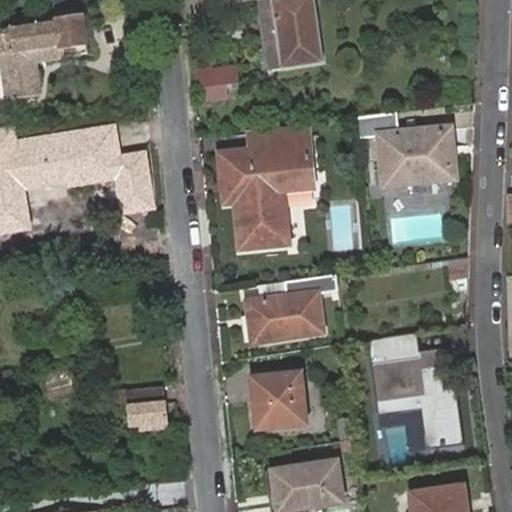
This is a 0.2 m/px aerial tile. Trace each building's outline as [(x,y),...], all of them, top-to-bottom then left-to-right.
[(194,0),(197,20),(210,19),(208,6),(253,0),(260,0),(269,70),(322,63),(313,0),(194,0)] [(0,21),(0,55),(3,55),(9,98),(40,94),(36,61),(89,54),(82,9),(52,13),(11,19),(0,21)] [(199,98),(239,95),(237,65),(197,67),(199,98)] [(401,135),(399,114),(359,119),(362,139),(380,138),(385,184),(386,188),(450,180),(449,175),(453,175),(452,167),(448,167),(447,151),(452,150),(449,128),(401,135)] [(120,125),(21,141),(18,121),(0,123),(0,234),(32,230),(25,188),(116,173),(123,216),(161,210),(151,148),(125,152),(120,125)] [(236,179),(239,201),(243,247),(289,243),(283,174),(314,170),(310,127),(262,133),(264,150),(221,155),(224,180),(236,179)] [(226,203),(239,201),(236,179),(224,180),(226,203)] [(335,276),(282,284),(283,298),(243,304),(249,344),(321,334),(316,295),(337,292),(335,276)] [(416,359),(363,368),(369,408),(420,401),(425,434),(431,433),(432,436),(450,434),(450,430),(460,429),(454,391),(441,393),(438,370),(453,368),(450,347),(415,352),(416,359)] [(302,371),(253,380),(261,428),(311,420),(302,371)] [(127,392),(132,431),(170,427),(166,388),(127,392)] [(356,438),(340,440),(342,448),(356,446),(356,438)] [(339,462),(274,472),(280,511),(284,511),(345,502),(339,462)] [(468,511),(466,487),(414,496),(416,511),(468,511)]
